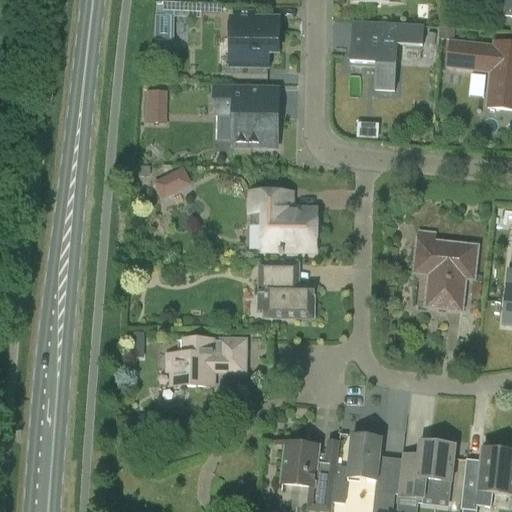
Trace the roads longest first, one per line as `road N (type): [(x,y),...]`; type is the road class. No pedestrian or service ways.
road 1 (secondary): [(47,511),(96,0)]
road 2 (residential): [(511,382),(401,381),(379,377),(363,359),(362,158)]
road 3 (residential): [(362,158),(320,144),(318,0)]
road 4 (residential): [(511,171),(362,158)]
